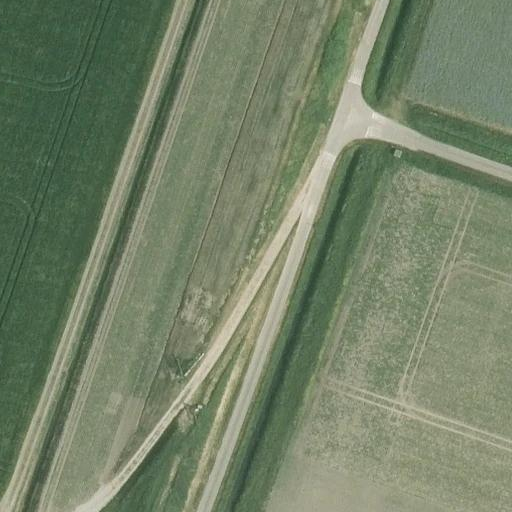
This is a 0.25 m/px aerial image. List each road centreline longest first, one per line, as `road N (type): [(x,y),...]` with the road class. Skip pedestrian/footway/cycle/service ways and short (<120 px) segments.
road 1 (unclassified): [(203,511),(341,116)]
road 2 (unclassified): [(511,175),(341,116)]
road 3 (unclassified): [(341,116),(381,0)]
